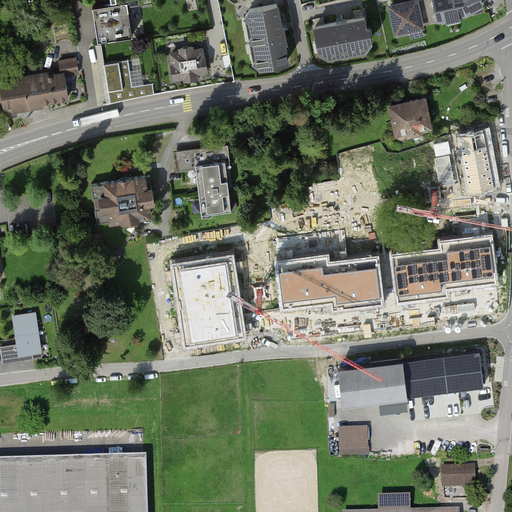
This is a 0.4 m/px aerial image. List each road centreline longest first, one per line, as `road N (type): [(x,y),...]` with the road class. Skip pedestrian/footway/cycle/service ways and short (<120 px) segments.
road 1 (residential): [(0,380),(511,329)]
road 2 (primary): [(0,152),(132,114),(308,84)]
road 3 (primary): [(308,84),(424,63),(497,36)]
road 4 (residential): [(511,352),(498,511)]
road 5 (unknown): [(416,365),(426,431),(511,436)]
